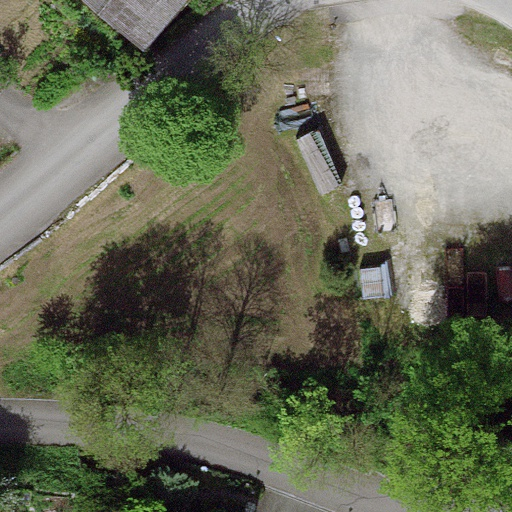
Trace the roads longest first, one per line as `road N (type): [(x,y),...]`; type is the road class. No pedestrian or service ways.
road 1 (residential): [(418,511),(155,428),(0,415)]
road 2 (residential): [(274,0),(0,219)]
